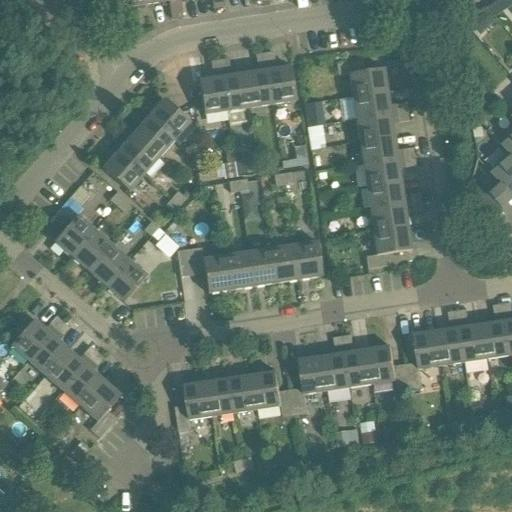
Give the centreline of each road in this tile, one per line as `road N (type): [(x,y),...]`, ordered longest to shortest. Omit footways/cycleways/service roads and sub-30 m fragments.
road 1 (residential): [(451,293),(414,6)]
road 2 (residential): [(134,55),(177,39),(414,6)]
road 3 (residential): [(173,342),(451,293)]
road 4 (residential): [(0,232),(127,348),(173,342)]
road 5 (residential): [(0,219),(134,55)]
road 6 (residential): [(117,471),(160,417),(173,342)]
